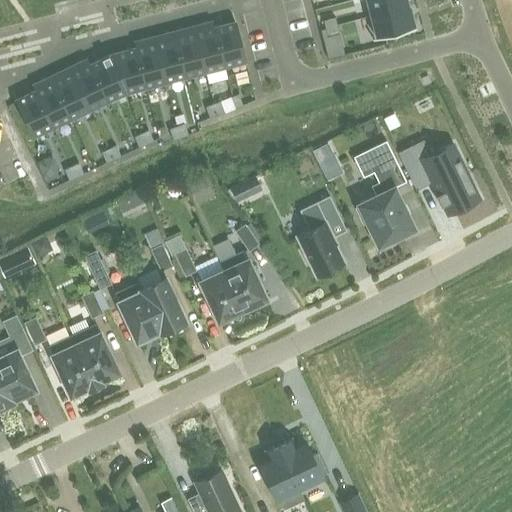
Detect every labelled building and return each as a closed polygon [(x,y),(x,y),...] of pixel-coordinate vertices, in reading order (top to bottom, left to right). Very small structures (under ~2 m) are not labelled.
[(404,0),(365,0),(370,16),(406,6),(404,0)] [(406,6),(370,16),(375,36),(411,27),(406,6)] [(334,16),(323,19),(325,27),(336,24),(334,16)] [(234,21),(214,26),(224,66),(245,61),(234,21)] [(336,24),(325,27),(327,35),(338,32),(336,24)] [(214,26),(194,31),(204,71),(224,66),(214,26)] [(194,31),(174,36),(184,76),(204,71),(194,31)] [(174,36),(154,41),(165,81),(184,76),(174,36)] [(154,41),(135,47),(145,86),(165,81),(154,41)] [(135,47),(115,52),(125,91),(145,86),(135,47)] [(111,53),(89,63),(107,100),(125,91),(115,52),(111,53)] [(89,63),(71,72),(89,109),(107,100),(89,63)] [(71,72),(52,81),(70,118),(89,109),(71,72)] [(52,81),(34,89),(52,126),(70,118),(52,81)] [(34,89),(15,99),(32,136),(52,126),(34,89)] [(238,93),(230,96),(235,107),(242,105),(238,93)] [(220,100),(212,103),(217,114),(224,111),(220,100)] [(212,103),(205,106),(209,117),(217,114),(212,103)] [(393,112),(383,118),(389,130),(399,125),(393,112)] [(183,122),(176,125),(180,137),(188,134),(183,122)] [(176,125),(168,128),(173,139),(180,137),(176,125)] [(148,129),(141,132),(146,143),(153,140),(148,129)] [(141,132),(133,136),(138,147),(146,143),(141,132)] [(422,137),(396,150),(415,188),(432,180),(437,191),(434,193),(439,204),(442,202),(447,211),(477,196),(458,156),(451,143),(430,153),(422,137)] [(363,151),(373,171),(378,181),(376,183),(376,182),(376,183),(371,185),(375,194),(357,203),(358,205),(355,207),(363,223),(366,221),(378,244),(380,243),(382,247),(395,240),(394,236),(413,227),(393,185),(383,166),(395,160),(385,140),(363,151)] [(115,144),(108,148),(113,159),(120,155),(115,144)] [(108,148),(101,151),(106,162),(113,159),(108,148)] [(78,162),(71,165),(76,176),(83,173),(78,162)] [(71,165),(63,169),(69,180),(76,176),(71,165)] [(185,182),(190,192),(207,184),(202,174),(185,182)] [(229,187),(234,199),(260,188),(254,175),(229,187)] [(343,262),(331,237),(346,230),(329,195),(299,209),(309,229),(296,235),(304,250),(301,251),(308,265),(310,263),(316,275),(326,271),(327,273),(340,267),(339,264),(343,262)] [(235,230),(248,250),(258,243),(244,223),(235,230)] [(156,226),(143,232),(151,248),(150,248),(160,270),(171,265),(161,243),(163,242),(156,226)] [(172,253),(182,275),(193,269),(183,248),(172,253)] [(95,250),(84,255),(99,288),(110,283),(98,256),(95,250)] [(219,260),(241,308),(252,303),(254,306),(266,301),(257,280),(260,278),(254,265),(250,267),(242,250),(219,260)] [(12,268),(5,254),(0,256),(0,269),(2,273),(12,268)] [(241,308),(219,260),(218,261),(223,270),(200,280),(219,322),(232,317),(230,313),(241,308)] [(142,290),(160,329),(159,329),(160,331),(165,329),(167,333),(181,326),(179,322),(184,320),(164,277),(141,288),(138,281),(137,281),(141,288),(140,288),(141,290),(142,290)] [(141,288),(137,281),(114,292),(136,340),(140,338),(146,335),(159,329),(160,329),(142,290),(141,290),(140,288),(141,288)] [(511,289),(503,294),(511,312),(511,311),(511,289)] [(81,295),(91,317),(102,311),(92,290),(81,295)] [(483,314),(461,324),(478,362),(499,352),(503,361),(511,357),(511,347),(506,334),(495,339),(483,314)] [(10,336),(0,340),(0,376),(11,400),(12,400),(11,398),(34,388),(19,356),(18,353),(29,348),(13,315),(2,320),(10,336)] [(45,338),(35,316),(24,322),(34,343),(45,338)] [(71,334),(95,384),(102,381),(101,378),(105,376),(105,377),(113,373),(117,371),(94,323),(71,334)] [(461,324),(438,334),(449,359),(438,364),(448,386),(461,381),(457,372),(478,362),(461,324)] [(95,384),(71,334),(48,345),(70,393),(74,391),(82,388),(82,387),(86,385),(88,388),(95,384)] [(411,352),(388,362),(401,392),(390,397),(400,419),(412,413),(409,404),(431,394),(411,352)] [(352,373),(324,386),(332,404),(337,402),(346,422),(368,412),(372,421),(384,415),(374,393),(364,398),(352,373)] [(11,400),(0,376),(0,410),(9,407),(7,403),(11,400)] [(289,439),(278,444),(299,488),(321,477),(320,475),(326,472),(317,452),(311,455),(304,441),(293,446),(289,439)] [(270,457),(259,462),(276,498),(278,497),(283,508),(304,498),(299,488),(278,444),(267,449),(270,457)] [(511,468),(511,475),(493,484),(506,511),(511,511),(511,464),(511,465),(511,468)] [(197,480),(194,481),(208,510),(204,511),(236,511),(240,510),(220,469),(210,473),(208,468),(194,474),(197,480)] [(468,485),(456,491),(465,511),(467,511),(477,508),(478,511),(506,511),(493,484),(472,494),(468,485)] [(365,511),(357,493),(339,501),(343,511),(365,511)] [(444,511),(442,511),(458,511),(452,497),(440,503),(444,511)]
